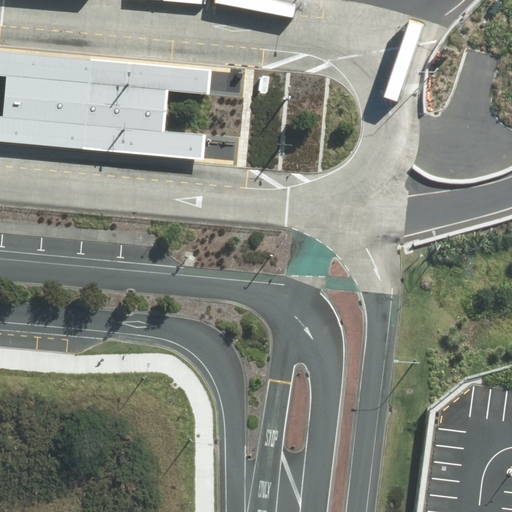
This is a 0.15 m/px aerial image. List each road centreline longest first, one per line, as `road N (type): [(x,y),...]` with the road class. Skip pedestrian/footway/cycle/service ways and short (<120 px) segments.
road 1 (tertiary): [(0,269),(232,290),(307,317),(326,363),(313,511)]
road 2 (tertiary): [(237,511),(231,392),(213,350),(156,327),(0,313)]
